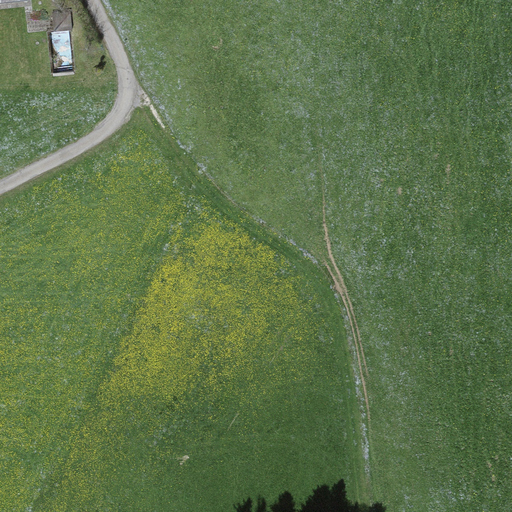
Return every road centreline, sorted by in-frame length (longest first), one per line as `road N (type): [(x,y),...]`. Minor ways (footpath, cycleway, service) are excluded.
road 1 (track): [(138,89),(200,189),(307,266),(323,290),(343,341),(367,511)]
road 2 (track): [(0,187),(101,133),(138,89),(95,0)]
